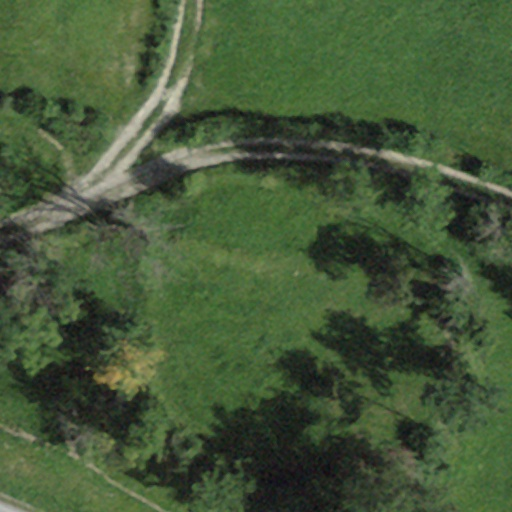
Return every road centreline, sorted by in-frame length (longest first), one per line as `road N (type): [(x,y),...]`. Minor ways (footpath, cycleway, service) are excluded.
road 1 (track): [(0,224),(159,166),(241,151),(361,157),(511,205)]
road 2 (track): [(182,0),(175,63),(141,132),(92,196)]
